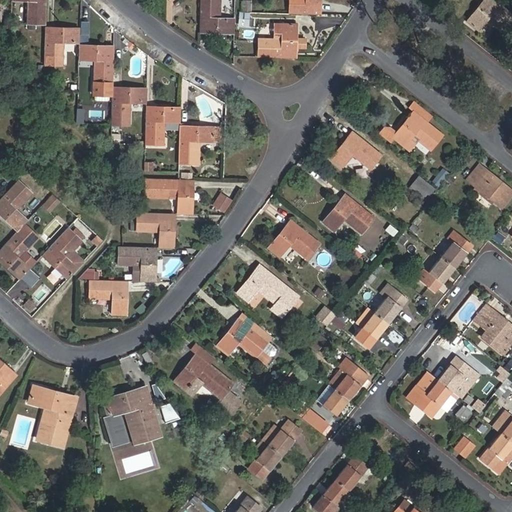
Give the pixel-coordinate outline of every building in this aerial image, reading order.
[(45,0),(11,0),(11,1),(27,1),(27,24),(45,25),(45,0)] [(218,17),(218,0),(200,0),(199,33),(233,34),(234,18),(218,17)] [(288,0),(288,13),(320,14),(320,0),(288,0)] [(511,25),(511,15),(493,0),(482,0),(466,21),(478,32),(488,20),(505,34),(511,25)] [(250,26),(250,13),(239,13),(239,26),(250,26)] [(88,42),(90,22),(82,21),(81,42),(88,42)] [(296,37),(296,24),(280,24),(280,38),(256,38),(256,56),(296,57),(296,44),(301,44),(303,42),(303,39),(301,37),(296,37)] [(45,27),(44,66),(63,66),(64,43),(79,44),(79,28),(45,27)] [(113,46),(79,45),(78,60),(94,61),(93,84),(112,84),(113,46)] [(112,87),(111,124),(111,125),(130,126),(131,103),(146,103),(146,88),(112,87)] [(409,107),(413,111),(427,122),(432,116),(414,101),(409,107)] [(164,145),(165,122),(180,123),(180,107),(146,106),(145,145),(164,145)] [(427,122),(413,111),(395,132),(385,124),(378,133),(388,141),(391,137),(404,148),(405,146),(410,140),(413,137),(430,151),(443,135),(427,122)] [(91,122),(108,122),(108,114),(91,114),(91,122)] [(180,126),(179,164),(197,164),(198,141),(213,142),(213,127),(180,126)] [(222,127),(213,127),(213,142),(222,142),(222,127)] [(351,131),(329,158),(342,168),(352,156),(370,170),(382,156),(351,131)] [(120,145),(121,135),(112,134),(111,144),(120,145)] [(410,140),(405,146),(409,149),(414,143),(410,140)] [(465,181),(473,187),(487,170),(479,163),(465,181)] [(439,187),(448,172),(442,168),(432,183),(439,187)] [(511,189),(487,170),(473,187),(502,210),(511,196),(511,189)] [(412,183),(416,187),(424,193),(430,185),(418,175),(412,183)] [(193,180),(178,179),(145,178),(144,197),(177,198),(176,213),(192,213),(193,180)] [(0,198),(0,214),(17,231),(24,224),(27,220),(17,210),(32,193),(17,180),(0,198)] [(424,193),(416,187),(412,192),(420,198),(424,193)] [(52,194),(42,206),(51,214),(61,202),(52,194)] [(230,202),(220,195),(213,206),(223,213),(230,202)] [(374,219),(344,195),(322,221),(334,231),(344,219),(362,234),(374,219)] [(302,210),(306,204),(298,199),(294,205),(302,210)] [(158,232),(158,246),(173,247),(174,213),(140,212),(136,212),(135,231),(153,232),(158,232)] [(24,224),(17,231),(15,233),(0,249),(0,261),(19,279),(29,268),(36,261),(25,251),(38,237),(46,228),(32,215),(27,220),(24,224)] [(320,245),(293,223),(271,249),(280,256),(290,245),(308,259),(320,245)] [(397,231),(390,224),(385,230),(392,236),(397,231)] [(67,278),(88,255),(78,245),(82,240),(67,227),(42,255),(67,278)] [(452,243),(441,257),(454,268),(472,246),(454,231),(447,239),(452,243)] [(97,245),(102,239),(96,234),(91,240),(97,245)] [(155,282),(156,246),(152,246),(120,246),(118,246),(117,266),(135,266),(140,266),(139,282),(155,282)] [(454,268),(441,257),(422,281),(435,292),(454,268)] [(290,290),(259,265),(237,291),(249,301),(259,290),(274,303),(270,307),(282,317),(302,292),(294,285),(290,290)] [(89,280),(85,270),(77,278),(77,280),(89,280)] [(127,281),(89,280),(88,298),(111,299),(110,314),(126,315),(127,281)] [(386,298),(374,312),(387,323),(407,299),(388,283),(380,293),(386,298)] [(314,295),(322,299),(326,291),(318,287),(314,295)] [(486,332),(507,348),(511,342),(511,324),(486,303),(471,320),(486,332)] [(320,319),(325,312),(318,307),(313,314),(320,319)] [(244,310),(238,318),(253,330),(259,322),(244,310)] [(387,323),(374,312),(354,338),(367,348),(387,323)] [(340,313),(337,317),(341,321),(345,317),(340,313)] [(337,317),(335,316),(331,321),(342,330),(346,325),(341,321),(337,317)] [(253,330),(238,318),(216,345),(229,355),(238,343),(256,357),(268,342),(253,330)] [(502,355),(507,348),(486,332),(480,338),(502,355)] [(318,352),(327,341),(321,336),(311,347),(318,352)] [(193,343),(189,348),(195,353),(208,364),(212,359),(193,343)] [(208,364),(195,353),(173,380),(186,390),(196,378),(222,399),(219,403),(231,412),(240,401),(228,392),(233,385),(208,364)] [(346,373),(334,389),(348,400),(368,375),(346,357),(338,367),(340,368),(346,373)] [(438,380),(451,390),(463,375),(468,378),(473,371),(456,357),(438,380)] [(0,359),(0,392),(7,385),(8,387),(16,377),(9,372),(7,375),(5,373),(9,368),(0,359)] [(340,368),(327,383),(334,389),(346,373),(340,368)] [(430,374),(428,371),(415,387),(418,389),(430,374)] [(418,389),(415,387),(407,396),(431,416),(438,406),(439,405),(451,390),(438,380),(430,374),(418,389)] [(511,390),(511,382),(507,378),(496,391),(505,399),(511,390)] [(46,407),(38,439),(63,445),(75,398),(34,386),(29,402),(46,407)] [(126,411),(135,443),(160,436),(145,388),(104,400),(109,415),(102,417),(107,432),(122,428),(118,413),(126,411)] [(348,400),(334,389),(321,404),(336,415),(348,400)] [(449,412),(460,398),(451,390),(439,405),(449,412)] [(171,403),(162,406),(167,423),(181,418),(171,403)] [(463,420),(470,411),(464,406),(456,415),(463,420)] [(251,410),(243,421),(248,424),(256,414),(251,410)] [(500,433),(511,442),(511,417),(503,411),(491,425),(500,433)] [(268,444),(281,456),(301,431),(287,420),(280,429),(273,438),(268,444)] [(273,438),(280,429),(274,423),(267,433),(273,438)] [(122,428),(107,432),(111,445),(126,440),(122,428)] [(247,442),(251,434),(244,430),(240,439),(247,442)] [(502,461),(511,447),(511,442),(500,433),(479,459),(494,470),(502,461)] [(476,443),(466,435),(454,449),(464,457),(476,443)] [(268,444),(261,439),(253,449),(259,454),(248,469),(262,480),(281,456),(268,444)] [(511,457),(511,447),(502,461),(507,465),(511,457)] [(334,480),(348,491),(368,467),(354,456),(334,480)] [(408,460),(403,468),(410,472),(414,464),(408,460)] [(336,506),(348,491),(334,480),(312,509),(315,511),(334,511),(337,508),(336,506)] [(202,500),(208,493),(201,487),(195,494),(202,500)] [(203,502),(195,496),(191,501),(199,507),(203,502)] [(235,511),(256,511),(260,508),(247,498),(235,511)] [(393,511),(417,511),(403,500),(393,511)]
